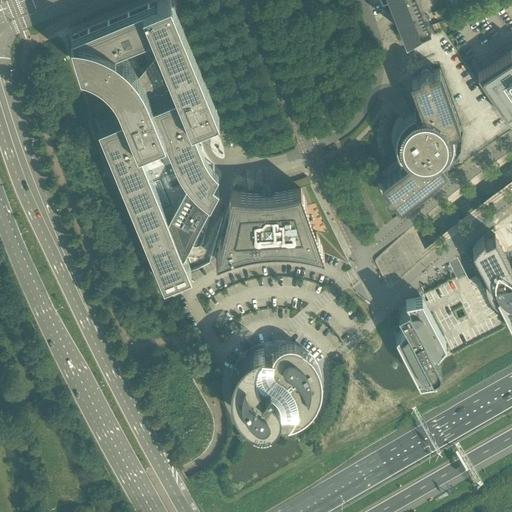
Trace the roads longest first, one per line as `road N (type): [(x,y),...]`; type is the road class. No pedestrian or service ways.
road 1 (primary): [(0,213),(147,511)]
road 2 (primary): [(92,338),(15,106),(3,57),(12,28)]
road 3 (primary): [(92,338),(0,124)]
road 4 (motorway): [(511,389),(340,488)]
road 5 (primary): [(186,511),(92,338)]
road 6 (unclassified): [(511,146),(365,261)]
road 7 (unclassified): [(310,150),(354,122),(375,86),(378,50),(362,0)]
road 8 (unclassified): [(384,297),(511,195)]
road 9 (unclassified): [(310,150),(249,0)]
road 10 (motorway): [(380,511),(511,438)]
road 11 (unclassified): [(310,150),(365,261)]
